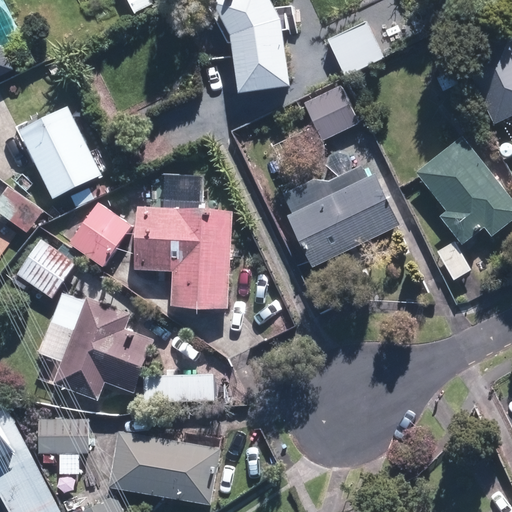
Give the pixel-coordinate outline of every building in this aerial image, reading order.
[(294,84),(283,16),(275,0),(215,0),(232,32),(241,91),(294,84)] [(325,29),(342,21),(336,7),(319,14),(325,29)] [(345,75),(386,57),(368,18),(328,37),(345,75)] [(482,95),(511,81),(511,55),(505,41),(466,59),(482,95)] [(0,51),(0,77),(14,70),(4,49),(0,51)] [(444,90),(461,82),(454,68),(437,76),(444,90)] [(322,140),(360,121),(342,84),(305,103),(322,140)] [(54,197),(104,174),(70,104),(20,129),(54,197)] [(511,218),(511,196),(463,133),(416,170),(447,209),(441,214),(463,242),(485,225),(492,234),(511,218)] [(314,265),(402,223),(377,171),(289,213),(314,265)] [(30,232),(45,210),(10,186),(0,200),(0,210),(11,218),(2,230),(16,240),(24,228),(30,232)] [(104,265),(132,225),(98,201),(70,242),(104,265)] [(173,304),(230,308),(235,210),(140,205),(137,268),(174,270),(173,304)] [(53,296),(77,261),(43,237),(19,273),(53,296)] [(455,243),(438,254),(454,280),(471,270),(455,243)] [(85,300),(63,291),(41,351),(63,359),(54,382),(100,399),(106,381),(135,392),(156,337),(127,327),(133,311),(88,294),(85,300)] [(0,489),(1,489),(12,511),(63,511),(0,389),(0,489)] [(42,417),(42,452),(62,452),(61,472),(82,472),(82,452),(92,452),(92,417),(42,417)] [(110,485),(213,504),(223,447),(120,429),(110,485)] [(126,511),(117,494),(79,511),(126,511)]
